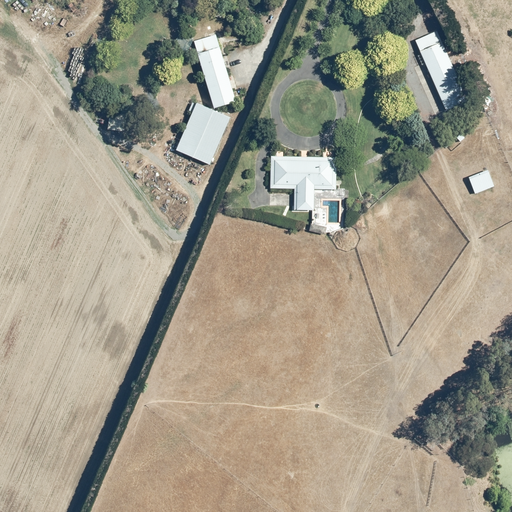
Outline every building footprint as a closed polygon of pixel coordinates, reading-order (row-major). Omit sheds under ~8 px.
[(414,39),(436,91),(445,111),(465,102),(456,79),(435,30),(414,39)] [(234,101),(215,34),(193,40),(212,108),(234,101)] [(229,117),(193,101),(190,109),(192,110),(175,149),(209,164),(229,117)] [(123,112),(108,111),(106,130),(121,131),(123,112)] [(334,189),(335,158),(270,155),(269,187),(296,188),(295,209),(312,210),(313,188),(334,189)] [(491,184),(486,172),(467,179),(473,192),(491,184)]
